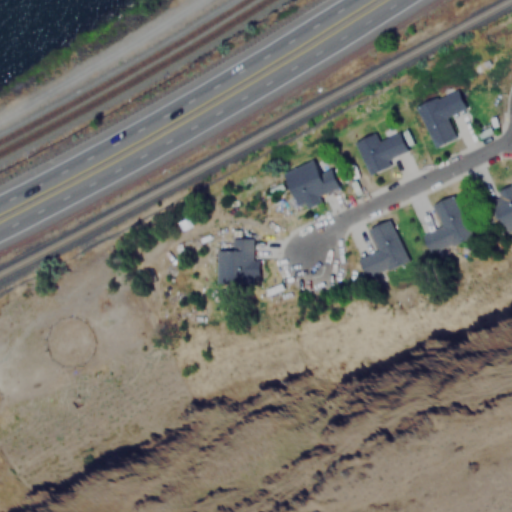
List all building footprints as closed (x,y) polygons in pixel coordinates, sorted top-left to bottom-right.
[(412,106),(432,147),(454,137),(444,116),(463,107),(454,88),(435,97),(434,96),(412,106)] [(352,141),(373,132),(376,140),(396,130),(405,150),(385,159),(387,164),(368,173),(352,141)] [(280,171),(295,204),(302,201),(305,207),(319,201),(316,195),(337,186),(328,166),(316,171),(310,158),(280,171)] [(511,227),(511,190),(510,183),(495,190),(498,196),(490,199),(492,203),(484,206),(491,221),(498,219),(503,231),(511,227)] [(420,234),(439,224),(429,204),(451,193),(471,235),(450,245),(449,242),(428,252),(420,234)] [(365,228),(387,217),(407,259),(385,270),(384,268),(364,277),(355,259),(375,249),(365,228)] [(215,250),(231,249),(230,237),(250,237),(251,260),(256,259),(257,276),(250,276),(250,283),(216,284),(215,250)]
